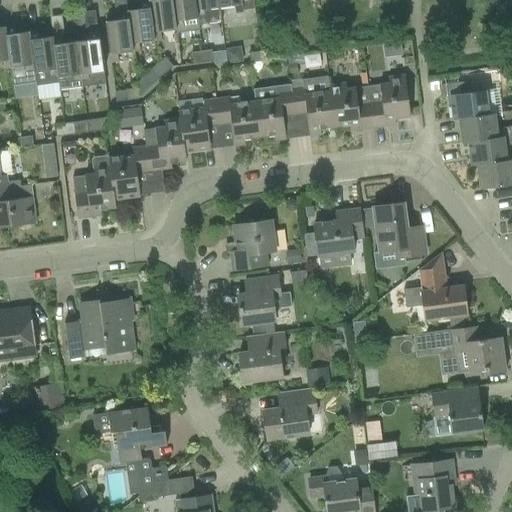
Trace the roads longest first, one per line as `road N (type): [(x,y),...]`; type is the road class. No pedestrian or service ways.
road 1 (residential): [(511,280),(430,172),(399,168),(205,192),(182,206),(159,256)]
road 2 (residential): [(273,511),(192,404),(191,306),(159,256)]
road 3 (residential): [(159,256),(0,265)]
